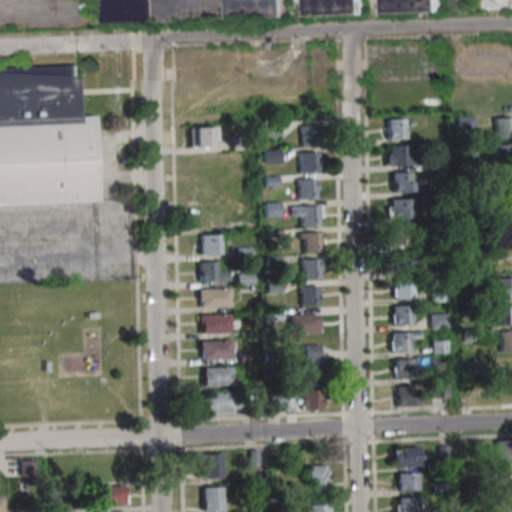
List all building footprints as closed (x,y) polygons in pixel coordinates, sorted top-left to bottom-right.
[(511,0),(98,0),(100,23),(286,17),(285,0),(306,0),(307,16),(364,14),(363,0),(384,0),(385,13),(440,11),(439,0),(475,0),(476,9),(511,8),(511,0)] [(0,205),(0,68),(77,66),(79,118),(96,117),(99,202),(0,205)] [(511,117),(494,118),(494,137),(511,137),(511,117)] [(385,139),(404,139),(404,119),(385,119),(385,139)] [(300,145),(316,145),(316,126),(300,126),(300,145)] [(217,128),(187,128),(187,148),(217,148),(217,128)] [(492,160),(511,160),(511,144),(492,144),(492,160)] [(410,146),(385,146),(385,165),(410,165),(410,146)] [(298,173),(317,173),(317,153),(298,153),(298,173)] [(442,167),(442,155),(427,155),(427,167),(442,167)] [(410,172),(391,172),(391,192),(410,192),(410,172)] [(494,172),(494,191),(511,191),(511,172),(494,172)] [(297,179),(297,199),(315,199),(315,179),(297,179)] [(199,180),(199,201),(216,201),(216,180),(199,180)] [(511,197),(494,198),(494,215),(511,215),(511,197)] [(387,199),(387,220),(410,220),(410,199),(387,199)] [(266,217),(278,216),(278,203),(265,204),(266,217)] [(322,205),(290,205),(290,215),(301,215),(301,226),(322,226),(322,205)] [(511,224),(497,225),(497,244),(511,244),(511,224)] [(390,227),(390,245),(413,245),(413,227),(390,227)] [(322,231),(300,231),(300,252),(322,252),(322,231)] [(198,234),(198,254),(217,254),(217,234),(198,234)] [(511,271),(511,251),(495,251),(495,271),(511,271)] [(390,252),(390,272),(411,272),(411,252),(390,252)] [(320,257),(300,257),(300,279),(320,279),(320,257)] [(227,281),(227,272),(216,272),(216,261),(198,261),(198,281),(227,281)] [(511,277),(495,277),(495,298),(511,298),(511,277)] [(392,299),(412,299),(412,279),(392,279),(392,299)] [(319,305),(319,286),(300,286),(300,305),(319,305)] [(228,288),(196,288),(196,307),(228,307),(228,288)] [(496,324),(511,324),(511,303),(496,304),(496,324)] [(410,305),(390,305),(390,325),(410,325),(410,305)] [(229,314),(199,314),(199,333),(229,333),(229,314)] [(319,314),(289,314),(289,333),(319,333),(319,314)] [(445,314),(428,314),(428,328),(445,328),(445,314)] [(511,329),(498,330),(499,351),(511,350),(511,329)] [(390,352),(410,352),(410,340),(418,340),(418,332),(390,332),(390,352)] [(198,341),(198,359),(230,358),(229,341),(198,341)] [(320,345),(304,345),(304,385),(320,385),(320,345)] [(511,357),(497,358),(498,378),(511,377),(511,357)] [(412,379),(412,359),(393,359),(393,379),(412,379)] [(231,367),(202,367),(202,385),(231,385),(231,367)] [(511,401),(511,384),(497,385),(497,402),(511,401)] [(396,406),(415,406),(415,386),(396,386),(396,406)] [(321,390),(300,390),(300,410),(321,410),(321,390)] [(237,412),(236,393),(203,393),(203,412),(237,412)] [(286,410),(286,400),(274,400),(274,410),(286,410)] [(511,441),(495,441),(495,459),(511,458),(511,441)] [(393,447),(393,466),(423,466),(423,447),(393,447)] [(200,453),(200,478),(219,478),(219,453),(200,453)] [(33,461),(19,461),(19,475),(33,475),(33,461)] [(308,465),(308,494),(327,494),(327,465),(308,465)] [(511,467),(500,467),(500,488),(511,487),(511,467)] [(394,491),(419,491),(419,473),(394,473),(394,491)] [(95,486),(95,504),(124,504),(124,486),(95,486)] [(201,511),(220,511),(220,487),(201,487),(201,511)] [(511,494),(495,494),(495,511),(511,511),(511,494)] [(395,497),(394,511),(420,511),(420,497),(395,497)]
